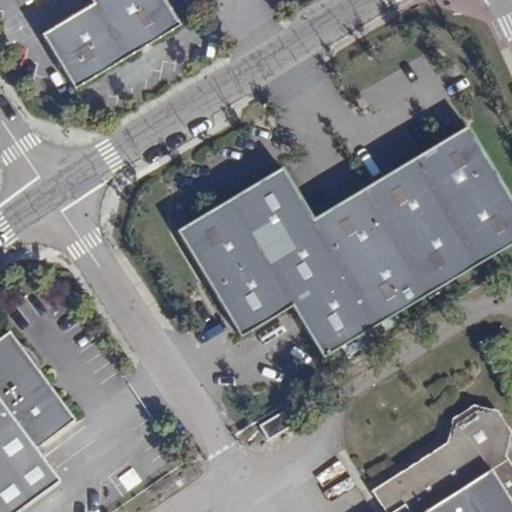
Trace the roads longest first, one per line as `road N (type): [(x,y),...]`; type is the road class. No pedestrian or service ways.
road 1 (residential): [(51,198),(385,0)]
road 2 (residential): [(51,198),(207,430)]
